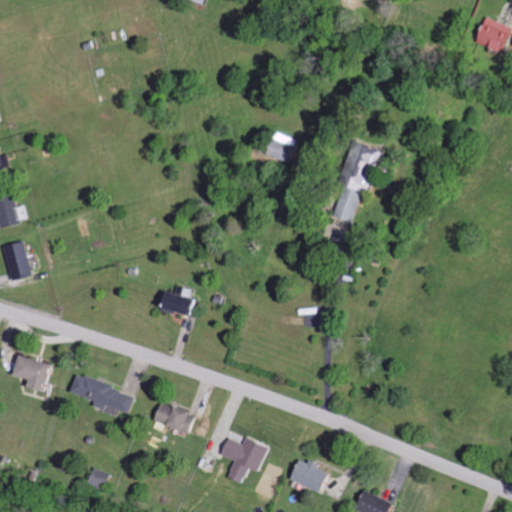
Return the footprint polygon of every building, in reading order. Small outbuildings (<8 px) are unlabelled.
[(484,42),(511,52),(511,24),(493,18),(484,42)] [(0,179),(17,175),(11,155),(6,156),(2,139),(0,139),(0,179)] [(299,146),(280,143),(277,158),(297,161),(299,146)] [(31,205),(22,207),(18,189),(0,192),(0,196),(6,227),(34,221),(31,205)] [(40,275),(30,241),(10,247),(20,281),(40,275)] [(202,314),(204,299),(195,298),(197,287),(183,286),(182,292),(176,292),(174,311),(202,314)] [(60,364),(29,356),(23,375),(39,380),(37,386),(53,391),(60,364)] [(78,392),(102,401),(101,406),(113,410),(114,406),(136,414),(142,395),(84,375),(78,392)] [(196,434),(202,416),(169,403),(162,421),(196,434)] [(256,468),(266,472),(276,447),(252,437),(249,444),(235,439),(228,455),(242,460),(235,477),(250,483),(256,468)] [(339,474),(326,469),(328,464),(317,460),(316,463),(308,460),(300,481),(331,493),(339,474)] [(95,485),(111,490),(117,474),(102,469),(95,485)] [(366,511),(400,511),(404,502),(372,493),(366,511)]
